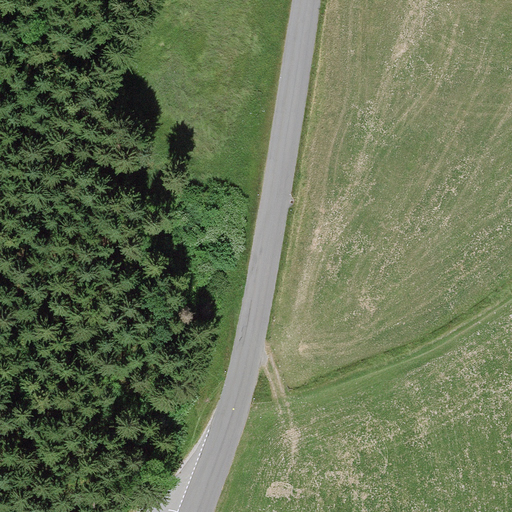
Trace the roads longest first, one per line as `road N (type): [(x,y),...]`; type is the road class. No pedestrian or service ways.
road 1 (tertiary): [(202,490),(247,349),(305,0)]
road 2 (track): [(247,349),(287,398),(425,351),(511,295)]
